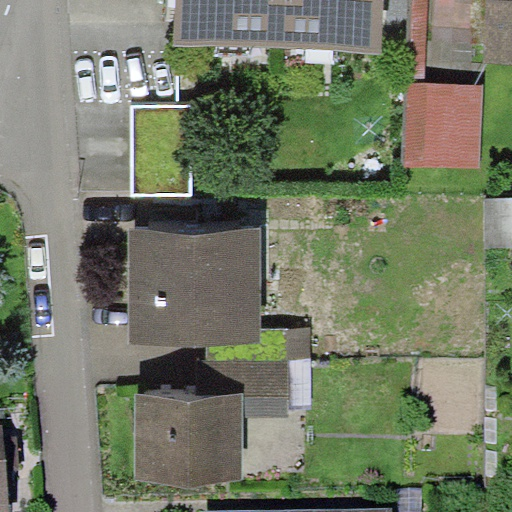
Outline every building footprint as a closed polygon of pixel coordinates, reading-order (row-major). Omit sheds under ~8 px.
[(401,0),(191,0),(192,45),(401,45),(401,0)] [(511,0),(500,0),(501,60),(511,59),(511,0)] [(484,78),(406,77),(405,162),(483,163),(484,78)] [(190,98),(126,98),(127,190),(191,190),(190,98)] [(270,219),(145,215),(141,325),(265,330),(270,219)] [(244,391),(148,391),(148,479),(244,478),(244,391)] [(0,446),(0,511),(24,511),(26,447),(0,446)]
